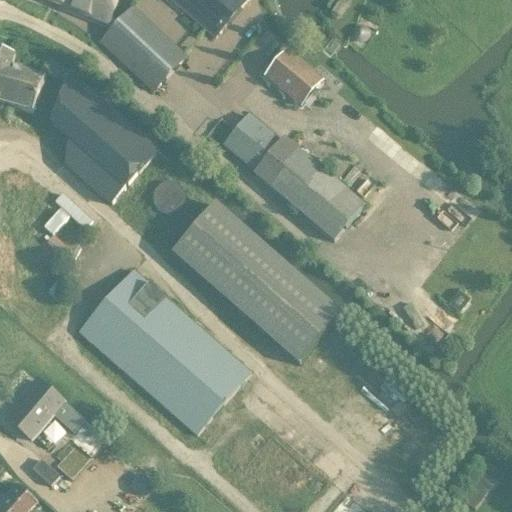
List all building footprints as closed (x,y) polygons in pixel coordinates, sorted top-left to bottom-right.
[(113,32),(101,45),(154,94),(187,59),(123,0),(42,0),(108,27),(113,32)] [(168,0),(216,41),(251,0),(168,0)] [(288,52),(265,79),(265,80),(296,107),(301,110),(324,83),(288,52)] [(0,53),(0,104),(34,117),(42,94),(46,82),(12,70),(16,59),(0,53)] [(47,64),(42,75),(61,84),(66,74),(67,70),(49,61),(47,64)] [(113,207),(159,154),(71,78),(53,127),(73,144),(69,149),(67,167),(113,207)] [(249,117),(224,148),(257,176),(255,178),(335,245),(364,210),(366,208),(289,143),(286,141),(284,143),(283,144),(249,117)] [(184,205),(184,203),(184,201),(184,199),(183,196),(182,195),(181,193),(180,191),(178,190),(176,189),(174,188),(172,187),(170,187),(168,187),(166,187),(164,188),(162,189),(160,190),(159,191),(157,193),(156,194),(155,196),(155,198),(154,200),(154,203),(155,205),(155,207),(156,209),(157,210),(159,212),(160,213),(162,215),(164,215),(166,216),(168,216),(170,216),(172,216),(174,215),(176,215),(178,213),(180,212),(181,211),(182,209),(183,207),(184,205)] [(195,282),(221,252),(192,227),(166,257),(195,282)] [(249,277),(247,276),(221,252),(195,282),(224,306),(243,284),(249,277)] [(243,284),(282,318),(283,319),(291,310),(292,311),(306,296),(262,258),(247,276),(249,277),(243,284)] [(252,377),(134,274),(80,336),(198,439),(252,377)] [(292,364),(318,333),(292,311),(291,310),(283,319),(282,318),(263,339),(292,364)] [(334,347),(318,333),(292,364),(326,393),(352,363),(357,357),(339,342),(334,347)] [(380,387),(352,363),(326,393),(354,417),(380,387)] [(64,407),(38,384),(26,398),(29,400),(9,423),(32,443),(64,407)] [(72,413),(62,425),(75,436),(85,424),(72,413)] [(305,511),(315,501),(237,434),(208,467),(259,511),(305,511)] [(52,489),(61,480),(42,463),(33,472),(52,489)] [(18,488),(0,508),(0,510),(2,511),(34,511),(39,507),(18,488)]
